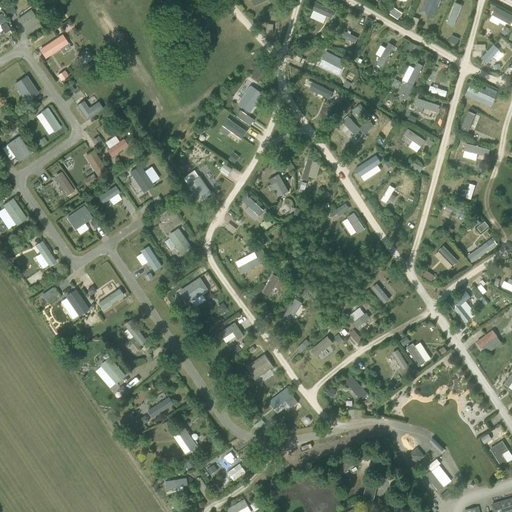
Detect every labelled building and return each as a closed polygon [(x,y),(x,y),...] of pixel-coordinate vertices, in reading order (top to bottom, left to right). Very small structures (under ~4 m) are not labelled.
[(394,0),(392,6),(405,11),(408,0),(394,0)] [(424,0),(419,13),(427,16),(434,0),(424,0)] [(317,1),(313,10),(333,19),(336,11),(317,1)] [(455,26),(463,5),(455,1),(447,23),(455,26)] [(511,13),(496,6),(492,14),(500,19),(499,21),(511,27),(511,25),(511,13)] [(32,9),(18,18),(27,31),(40,22),(32,9)] [(393,9),(389,14),(397,19),(399,17),(396,15),(398,13),(393,9)] [(332,21),(329,26),(335,30),(338,25),(332,21)] [(5,23),(0,26),(0,28),(4,34),(10,30),(5,23)] [(505,26),(501,33),(505,36),(509,29),(505,26)] [(346,30),(342,36),(356,43),(359,37),(346,30)] [(46,58),(70,44),(63,33),(39,48),(46,58)] [(451,35),(448,42),(456,45),(459,39),(451,35)] [(383,45),(376,53),(381,58),(377,63),(381,66),(396,47),(390,42),(386,47),(383,45)] [(418,55),(421,46),(410,42),(407,51),(418,55)] [(493,45),(481,58),(486,64),(498,51),(499,50),(493,45)] [(325,51),(321,59),(342,70),(346,62),(325,51)] [(398,96),(407,100),(424,65),(417,62),(411,75),(409,74),(398,96)] [(65,69),(57,75),(61,81),(69,76),(65,69)] [(25,102),(39,94),(28,75),(14,83),(25,102)] [(346,80),(343,86),(348,89),(351,83),(346,80)] [(312,81),(308,89),(329,99),(333,92),(312,81)] [(492,88),(491,91),(471,83),(465,95),(493,107),(499,91),(492,88)] [(446,97),(448,90),(431,85),(429,91),(446,97)] [(251,86),(239,104),(250,112),(263,94),(251,86)] [(95,96),(86,100),(89,106),(98,102),(95,96)] [(419,97),(415,110),(435,117),(440,105),(419,97)] [(77,105),(87,120),(104,108),(99,101),(90,108),(84,100),(77,105)] [(360,104),(353,110),(359,117),(366,111),(360,104)] [(43,110),(54,132),(61,128),(50,107),(43,110)] [(220,130),(228,135),(231,131),(243,138),(248,130),(228,118),(220,130)] [(419,152),(426,139),(408,128),(404,135),(413,141),(409,146),(419,152)] [(238,142),(241,138),(232,131),(229,136),(238,142)] [(16,157),(19,162),(32,153),(20,135),(2,147),(10,160),(16,157)] [(43,138),(37,142),(41,147),(47,143),(43,138)] [(112,157),(128,146),(123,138),(107,149),(112,157)] [(467,156),(482,159),(484,148),(470,144),(467,156)] [(86,155),(100,179),(110,173),(96,149),(86,155)] [(233,152),(229,159),(235,163),(240,156),(233,152)] [(376,156),(354,169),(359,177),(360,176),(381,163),(376,156)] [(303,179),(308,180),(309,177),(317,178),(321,161),(307,158),(303,179)] [(221,169),(229,174),(232,168),(225,163),(221,169)] [(140,165),(130,173),(144,193),(154,186),(140,165)] [(198,169),(186,175),(199,201),(211,195),(198,169)] [(55,175),(66,196),(74,192),(64,171),(55,175)] [(89,188),(99,182),(93,174),(83,180),(89,188)] [(288,191),(279,174),(268,180),(271,185),(277,182),(283,194),(288,191)] [(466,197),(472,199),(477,184),(470,183),(466,197)] [(388,203),(396,187),(390,184),(382,200),(388,203)] [(110,199),(113,204),(123,199),(117,186),(98,195),(103,203),(110,199)] [(323,199),(331,194),(328,190),(320,195),(323,199)] [(390,200),(394,202),(400,193),(395,190),(390,200)] [(248,195),(244,200),(250,206),(246,210),(256,219),(265,210),(248,195)] [(410,195),(406,201),(412,204),(415,198),(410,195)] [(0,216),(9,230),(27,217),(14,197),(3,205),(4,207),(0,209),(0,216)] [(443,215),(457,222),(463,210),(448,203),(443,215)] [(83,206),(66,217),(73,230),(75,229),(79,235),(88,229),(84,222),(91,218),(83,206)] [(335,210),(330,214),(333,219),(339,215),(335,210)] [(355,212),(348,216),(359,234),(366,229),(355,212)] [(192,249),(179,229),(169,235),(182,255),(192,249)] [(51,267),(58,261),(43,240),(35,246),(51,267)] [(470,261),(492,251),(488,242),(474,249),(473,246),(465,250),(470,261)] [(434,254),(449,270),(459,261),(444,245),(434,254)] [(151,246),(136,255),(143,266),(149,262),(154,271),(163,266),(151,246)] [(241,273),(262,265),(257,252),(236,259),(241,273)] [(426,271),(422,276),(431,282),(434,276),(426,271)] [(264,292),(274,297),(277,289),(280,291),(285,279),(272,274),(264,292)] [(207,300),(203,293),(210,290),(203,277),(179,289),(187,304),(192,301),(195,306),(207,300)] [(511,292),(511,283),(505,279),(501,287),(511,292)] [(304,282),(299,286),(303,291),(308,286),(304,282)] [(383,304),(389,300),(379,282),(372,286),(383,304)] [(53,287),(42,295),(45,300),(56,292),(53,287)] [(104,311),(126,296),(120,287),(99,302),(104,311)] [(75,289),(64,297),(78,317),(89,309),(75,289)] [(465,291),(449,304),(454,310),(465,323),(471,318),(460,305),(470,297),(465,291)] [(304,292),(300,295),(304,300),(308,296),(304,292)] [(295,298),(283,317),(290,322),(303,303),(295,298)] [(362,306),(349,314),(357,327),(370,319),(362,306)] [(125,324),(128,329),(124,331),(130,340),(135,337),(140,345),(147,341),(133,319),(125,324)] [(239,339),(245,335),(236,321),(219,332),(226,343),(237,336),(239,339)] [(482,349),(499,336),(493,329),(476,341),(482,349)] [(354,332),(350,336),(355,342),(360,337),(354,332)] [(311,349),(317,357),(334,343),(328,335),(311,349)] [(407,336),(401,340),(406,347),(412,343),(407,336)] [(420,340),(408,347),(419,366),(431,358),(420,340)] [(397,352),(391,355),(401,372),(407,368),(397,352)] [(256,379),(275,366),(265,353),(247,366),(256,379)] [(110,356),(100,365),(117,384),(127,375),(110,356)] [(511,372),(503,384),(511,390),(511,383),(511,382),(511,372)] [(345,381),(362,400),(369,393),(353,375),(345,381)] [(122,385),(117,389),(122,394),(127,390),(122,385)] [(257,410),(252,414),(255,419),(261,415),(257,410)] [(167,420),(162,424),(166,431),(172,427),(167,420)] [(186,426),(173,434),(185,454),(198,446),(186,426)] [(492,433),(494,437),(502,432),(500,428),(492,433)] [(481,438),(484,443),(493,439),(490,433),(481,438)] [(507,451),(501,441),(489,449),(500,467),(507,463),(501,455),(507,451)] [(416,448),(409,455),(415,463),(423,456),(416,448)] [(224,456),(228,462),(235,458),(232,452),(224,456)] [(433,472),(428,475),(439,491),(453,481),(442,466),(444,465),(438,458),(428,466),(433,472)] [(342,472),(353,464),(350,459),(339,467),(342,472)] [(188,461),(181,466),(185,471),(192,466),(188,461)] [(207,469),(212,475),(219,470),(215,463),(207,469)] [(234,481),(247,472),(240,463),(227,472),(234,481)] [(167,493),(189,488),(186,476),(164,481),(167,493)] [(500,504),(499,502),(491,505),(493,511),(505,511),(511,510),(511,498),(507,500),(508,501),(500,504)] [(225,509),(226,511),(252,511),(246,499),(225,509)]
